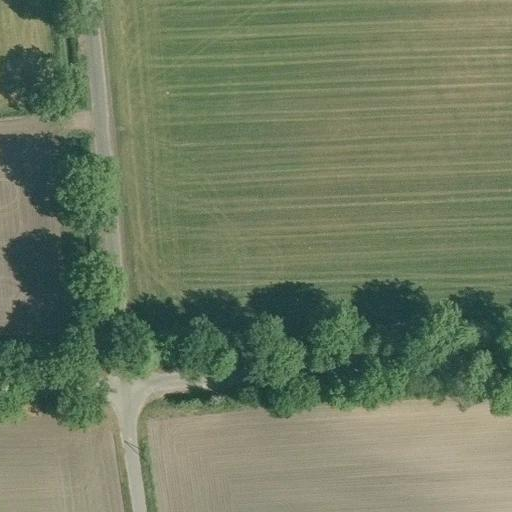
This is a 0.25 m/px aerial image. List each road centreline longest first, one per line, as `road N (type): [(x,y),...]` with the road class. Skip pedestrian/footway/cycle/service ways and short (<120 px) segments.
road 1 (unclassified): [(121,389),(511,366)]
road 2 (unclassified): [(87,0),(121,389)]
road 3 (unclassified): [(121,389),(139,511)]
road 4 (track): [(121,389),(0,396)]
